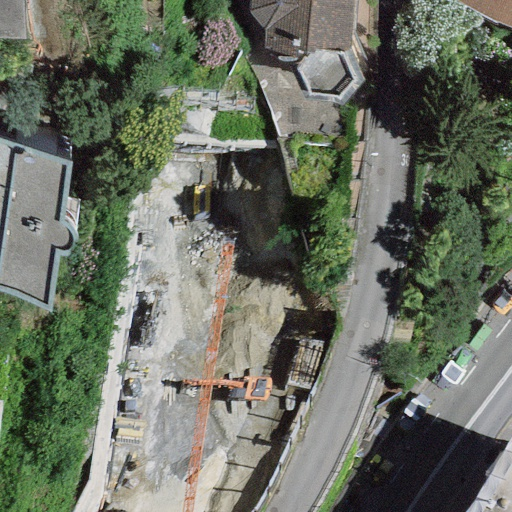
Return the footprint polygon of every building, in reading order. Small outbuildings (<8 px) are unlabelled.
[(0,0),(0,37),(23,37),(22,0),(0,0)] [(255,0),(247,86),(300,217),(340,218),(353,80),(345,48),(349,0),(255,0)] [(511,0),(458,0),(511,22),(511,0)] [(67,159),(0,141),(0,288),(49,298),(56,250),(62,250),(70,246),(74,241),(75,231),(72,225),(63,222),(67,159)] [(511,511),(511,474),(488,511),(511,511)]
